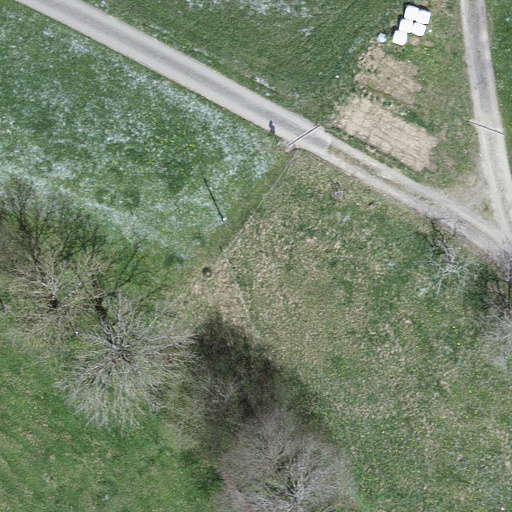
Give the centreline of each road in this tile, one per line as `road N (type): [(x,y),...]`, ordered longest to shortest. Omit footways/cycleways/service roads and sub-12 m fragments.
road 1 (track): [(48,0),(511,252)]
road 2 (track): [(511,224),(472,0)]
